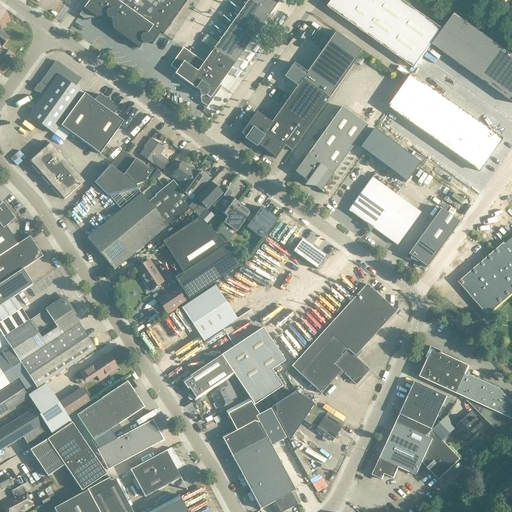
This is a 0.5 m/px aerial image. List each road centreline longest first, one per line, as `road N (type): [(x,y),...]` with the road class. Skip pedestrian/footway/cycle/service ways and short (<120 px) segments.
road 1 (unclassified): [(326,511),(418,306),(404,284),(206,142)]
road 2 (unclassified): [(237,511),(29,193),(0,161)]
road 3 (unclassified): [(206,142),(50,30)]
road 4 (unclassified): [(206,142),(308,0)]
